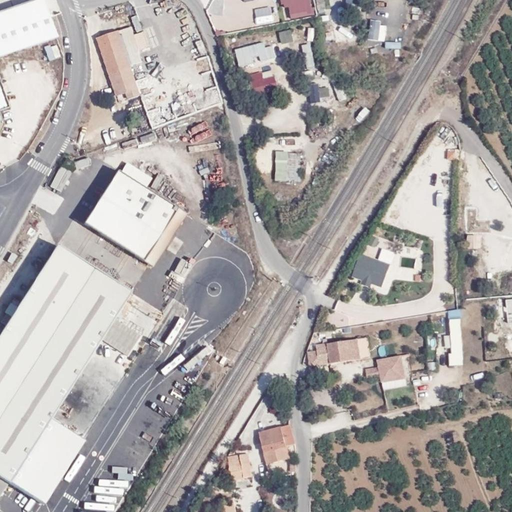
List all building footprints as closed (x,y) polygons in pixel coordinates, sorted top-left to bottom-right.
[(0,0),(0,130),(2,126),(0,118),(0,111),(8,109),(0,86),(0,15),(15,12),(10,0),(0,0)] [(394,14),(398,0),(380,0),(378,9),(394,14)] [(309,1),(270,10),(273,25),(312,16),(309,1)] [(0,21),(16,17),(15,12),(0,15),(0,21)] [(57,38),(48,15),(35,21),(44,43),(57,38)] [(131,66),(143,62),(139,51),(134,35),(131,27),(98,38),(118,96),(126,93),(128,100),(140,95),(131,66)] [(281,42),(293,41),(292,29),(280,31),(281,42)] [(151,47),(145,31),(134,35),(139,51),(151,47)] [(239,66),(272,56),(267,39),(234,49),(239,66)] [(247,77),(250,97),(279,92),(277,79),(262,81),(261,74),(247,77)] [(476,158),(480,172),(493,167),(488,154),(476,158)] [(300,155),(287,155),(287,182),(300,182),(300,155)] [(51,187),(63,190),(69,168),(57,165),(51,187)] [(84,224),(143,262),(177,209),(118,172),(84,224)] [(501,211),(511,223),(511,204),(511,203),(501,211)] [(152,268),(186,215),(177,209),(143,262),(152,268)] [(416,214),(412,229),(428,234),(432,219),(416,214)] [(83,440),(50,418),(130,292),(57,246),(12,316),(7,313),(1,322),(7,325),(0,335),(0,496),(8,483),(42,505),(83,440)] [(382,247),(379,258),(360,252),(352,277),(382,287),(394,252),(382,247)] [(11,264),(16,256),(11,253),(6,261),(11,264)] [(450,364),(462,364),(462,317),(449,317),(450,364)] [(360,359),(357,340),(349,341),(352,360),(360,359)] [(309,366),(333,363),(352,360),(349,341),(316,346),(317,352),(308,353),(309,366)] [(381,381),(396,379),(393,358),(377,360),(381,381)] [(287,447),(296,445),(290,425),(261,434),(269,465),(290,459),(287,447)] [(244,478),(243,472),(252,471),(252,465),(230,468),(231,480),(244,478)]
